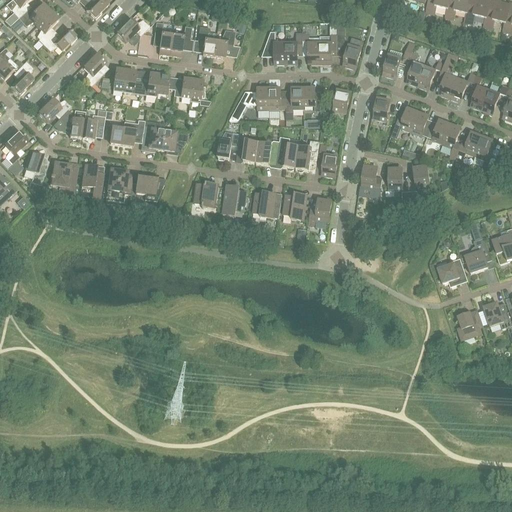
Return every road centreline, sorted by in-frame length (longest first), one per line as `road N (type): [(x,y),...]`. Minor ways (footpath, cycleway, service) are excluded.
road 1 (residential): [(346,191),(59,154),(20,117)]
road 2 (residential): [(365,84),(121,61),(96,39)]
road 3 (residential): [(511,133),(365,84)]
